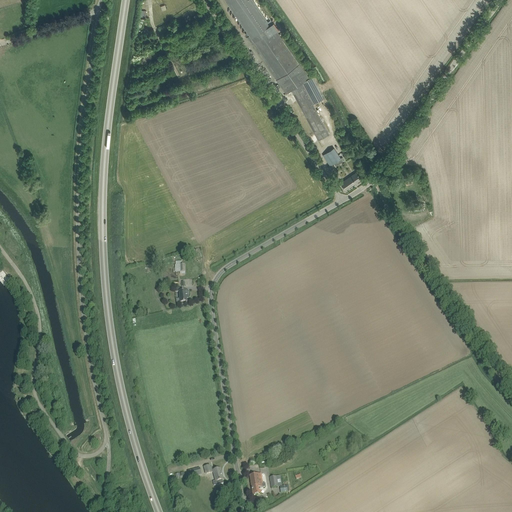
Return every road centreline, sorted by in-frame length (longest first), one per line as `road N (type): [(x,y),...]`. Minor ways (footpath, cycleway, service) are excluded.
road 1 (unclassified): [(0,247),(37,311),(39,403),(74,452),(88,457),(104,445),(90,363),(81,201),(102,0)]
road 2 (primary): [(158,511),(119,376),(103,254),(106,144),(125,0)]
road 3 (unclassified): [(246,511),(212,291),(222,270),(345,200)]
road 4 (track): [(0,263),(25,301),(25,386),(33,410),(104,511)]
road 5 (unclassified): [(345,200),(383,170),(501,0)]
road 6 (unclassified): [(345,200),(203,0)]
